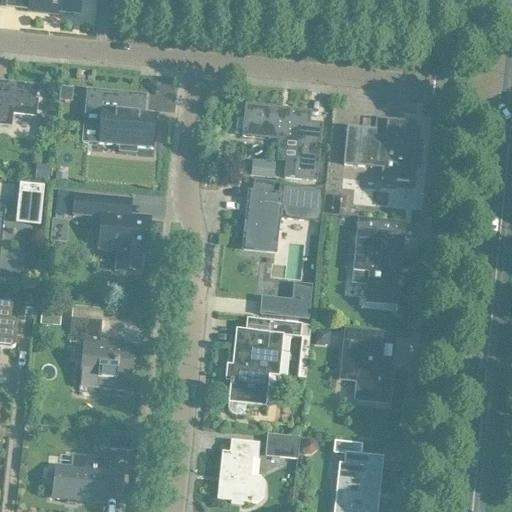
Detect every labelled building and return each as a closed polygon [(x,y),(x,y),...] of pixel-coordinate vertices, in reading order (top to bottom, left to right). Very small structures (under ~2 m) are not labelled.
[(28,0),(27,11),(50,14),(51,11),(78,14),(79,0),(28,0)] [(0,126),(10,127),(11,115),(34,117),(38,86),(6,83),(6,88),(0,86),(0,126)] [(72,89),(59,88),(58,101),(71,102),(72,89)] [(152,149),(155,115),(119,112),(121,95),(86,91),(85,110),(100,112),(96,144),(119,146),(118,152),(134,154),(135,148),(152,149)] [(283,159),(281,178),(314,182),(320,126),(307,124),(308,113),(245,106),(242,136),(293,141),(291,160),(283,159)] [(413,124),(386,121),(384,139),(372,137),(373,131),(345,128),(342,165),(369,167),(369,163),(381,165),(380,178),(408,181),(413,124)] [(249,177),(272,180),(274,164),(251,161),(249,177)] [(49,166),(35,165),(34,180),(47,181),(49,166)] [(40,224),(43,188),(22,186),(19,222),(40,224)] [(273,253),(276,217),(317,221),(320,194),(279,189),(279,196),(248,193),(242,249),(273,253)] [(54,215),(64,216),(66,192),(56,192),(54,215)] [(72,194),(69,215),(100,218),(96,250),(113,252),(111,270),(138,273),(144,215),(142,214),(142,218),(126,216),(128,200),(72,194)] [(339,198),(323,196),(321,215),(337,217),(339,198)] [(405,271),(397,270),(402,224),(356,219),(355,232),(357,233),(353,271),(351,271),(350,283),(366,285),(364,299),(395,302),(398,272),(405,273),(405,271)] [(36,291),(21,290),(20,303),(35,304),(36,291)] [(307,321),(309,303),(291,301),(260,298),(258,316),(307,321)] [(0,348),(11,349),(12,349),(13,348),(14,347),(14,346),(16,323),(9,323),(11,305),(0,303),(0,348)] [(39,325),(58,327),(60,311),(41,310),(39,325)] [(101,322),(70,319),(68,343),(82,344),(79,379),(78,390),(127,395),(132,349),(99,345),(101,322)] [(246,408),(246,406),(265,408),(268,377),(277,377),(277,376),(275,376),(279,337),(282,337),(282,336),(299,338),(300,325),(247,320),(245,332),(236,332),(236,333),(240,333),(236,367),(224,366),(222,384),(229,385),(227,406),(227,408),(228,410),(228,411),(229,412),(230,414),(232,415),(233,415),(235,416),(237,416),(238,416),(240,415),(241,415),(243,414),(244,413),(245,411),(246,410),(246,408)] [(385,404),(390,356),(381,355),(383,334),(345,330),(344,342),(340,379),(356,381),(354,400),(385,404)] [(314,345),(328,346),(329,332),(315,331),(314,345)] [(118,450),(119,438),(108,436),(106,449),(118,450)] [(295,460),(298,440),(267,436),(265,456),(295,460)] [(251,458),(255,458),(256,446),(231,443),(230,455),(222,455),(218,499),(256,504),(261,500),(263,484),(259,479),(248,478),(250,458),(251,458)] [(333,443),(332,455),(344,456),(343,467),(338,466),(333,511),(373,511),(379,459),(359,457),(360,445),(333,443)] [(103,503),(104,494),(119,496),(122,470),(106,468),(107,460),(70,456),(69,469),(55,467),(52,498),(103,503)]
